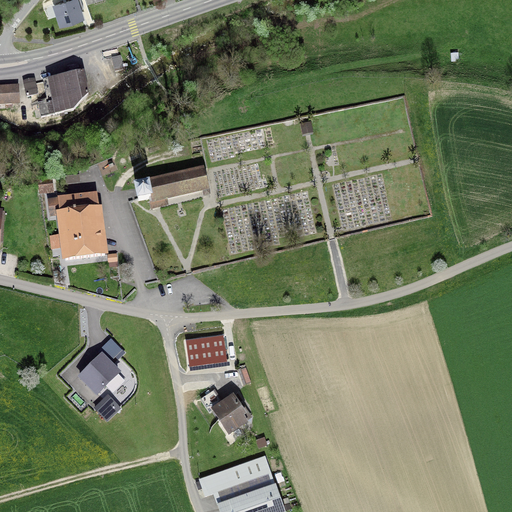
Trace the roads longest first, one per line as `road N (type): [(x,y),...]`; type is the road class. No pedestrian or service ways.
road 1 (primary): [(0,68),(220,0)]
road 2 (residential): [(167,318),(200,511)]
road 3 (track): [(0,501),(184,453)]
road 4 (residential): [(167,318),(346,306)]
road 5 (unclassified): [(346,306),(511,248)]
road 6 (residential): [(0,280),(167,318)]
